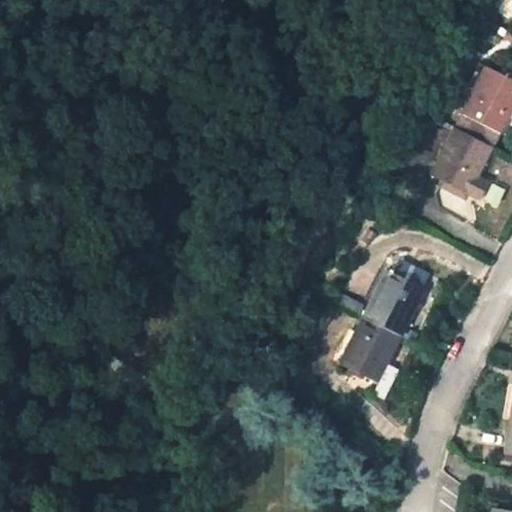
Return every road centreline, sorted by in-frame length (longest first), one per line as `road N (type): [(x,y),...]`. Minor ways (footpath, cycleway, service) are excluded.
road 1 (track): [(0,115),(97,352),(146,387),(189,396),(224,372),(283,292),(425,0)]
road 2 (residential): [(418,511),(419,472),(444,393),(511,263)]
